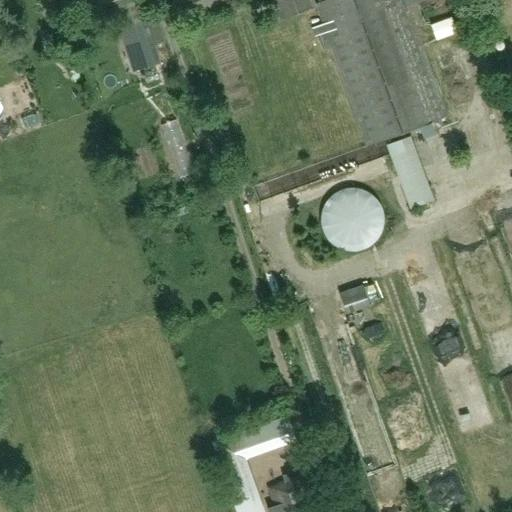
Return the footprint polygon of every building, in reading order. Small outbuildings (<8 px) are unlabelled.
[(105,0),(107,3),(115,0),(137,70),(156,64),(135,0),(105,0)] [(174,0),(184,26),(241,5),(238,0),(174,0)] [(310,0),(272,0),(279,18),(313,6),(310,0)] [(326,0),(315,4),(322,24),(312,27),(315,36),(320,34),(325,48),(333,45),(367,144),(446,115),(404,0),(326,0)] [(456,32),(451,17),(431,25),(436,39),(456,32)] [(147,83),(159,79),(156,70),(144,74),(147,83)] [(482,124),(463,77),(442,86),(460,133),(482,124)] [(409,136),(386,145),(410,204),(431,196),(409,136)] [(380,236),(384,220),(381,206),(371,193),(355,187),(341,189),(327,199),(320,212),(321,227),(327,241),(340,249),(354,252),(369,247),(380,236)] [(345,266),(367,261),(365,252),(343,257),(345,266)] [(248,431),(254,449),(274,442),(267,424),(248,431)] [(235,503),(254,496),(239,454),(233,436),(214,443),(235,503)] [(275,505),(267,508),(268,511),(315,511),(303,476),(290,481),(289,476),(284,478),(285,482),(270,488),(275,505)]
